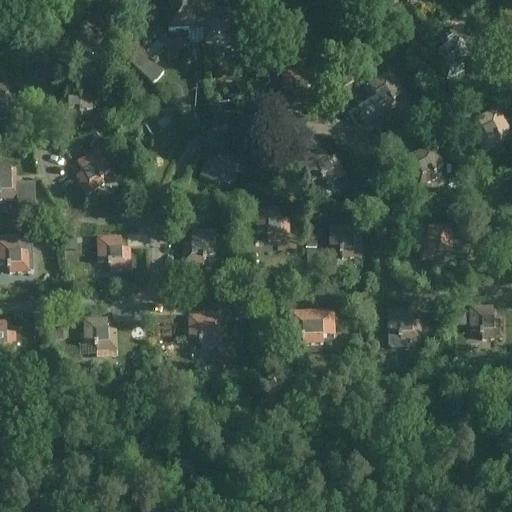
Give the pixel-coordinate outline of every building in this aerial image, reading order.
[(198,0),(168,0),(164,0),(165,34),(203,33),(203,48),(236,46),(235,14),(199,16),(198,0)] [(294,0),(279,0),(277,2),(286,14),(297,3),(294,0)] [(67,27),(63,22),(52,31),(54,33),(54,35),(56,37),(67,27)] [(444,62),(436,65),(447,86),(465,76),(460,67),(471,61),(460,40),(461,40),(455,29),(439,38),(445,48),(437,52),(444,62)] [(125,37),(111,51),(128,67),(130,65),(151,86),(162,75),(140,55),(142,53),(125,37)] [(305,72),(282,72),(283,107),(296,107),(296,105),(316,105),(315,83),(318,83),(317,77),(316,77),(315,71),(305,72)] [(369,103),(356,112),(366,128),(377,120),(395,108),(389,100),(400,93),(387,73),(366,86),(374,97),(367,101),(369,103)] [(2,88),(0,88),(0,121),(14,121),(12,98),(3,100),(2,88)] [(65,101),(57,101),(58,123),(79,123),(79,113),(91,113),(90,89),(65,90),(65,101)] [(233,105),(222,106),(222,116),(234,115),(233,105)] [(481,132),(473,137),(482,155),(501,145),(496,135),(506,129),(496,111),(474,122),(481,132)] [(115,144),(110,136),(102,141),(107,149),(115,144)] [(415,168),(406,174),(417,191),(436,181),(430,171),(441,165),(429,146),(408,158),(415,168)] [(321,151),(299,163),(311,183),(322,176),(327,186),(345,176),(335,158),(327,162),(321,151)] [(83,174),(76,179),(86,198),(104,187),(99,178),(109,172),(97,152),(76,165),(83,174)] [(207,159),(198,178),(217,188),(221,179),(232,184),(243,162),(220,152),(215,163),(207,159)] [(9,169),(0,169),(0,203),(18,203),(18,215),(34,214),(33,187),(20,187),(20,182),(10,181),(9,169)] [(278,210),(254,211),(255,236),(266,235),(265,244),(288,243),(287,223),(278,223),(278,210)] [(448,213),(448,223),(464,222),(464,212),(448,213)] [(363,228),(329,229),(330,252),(343,252),(343,262),(364,261),(363,228)] [(419,241),(419,263),(439,262),(439,252),(451,253),(451,228),(428,228),(428,241),(419,241)] [(180,246),(180,268),(202,268),(202,258),(214,258),(214,234),(189,234),(189,246),(180,246)] [(1,243),(0,242),(0,267),(7,267),(7,276),(29,276),(34,276),(31,239),(0,239),(1,243)] [(120,239),(94,241),(95,264),(108,265),(109,274),(129,273),(129,251),(120,250),(120,239)] [(314,252),(305,252),(306,262),(314,262),(314,252)] [(492,309),(467,310),(467,333),(479,333),(479,342),(501,342),(500,321),(492,321),(492,309)] [(410,312),(386,312),(386,337),(388,337),(388,348),(391,350),(407,351),(410,348),(410,345),(420,345),(419,323),(410,323),(410,312)] [(333,313),(287,315),(288,339),(301,339),(300,347),(321,348),(321,339),(333,339),(333,313)] [(221,317),(187,318),(187,342),(200,342),(200,352),(221,352),(221,329),(221,317)] [(81,322),(81,346),(94,346),(94,355),(116,355),(115,333),(106,333),(105,321),(81,322)] [(0,324),(0,358),(14,358),(14,336),(5,336),(4,324),(0,324)] [(63,330),(52,330),(52,342),(63,342),(63,330)] [(34,332),(34,341),(46,341),(45,331),(34,332)]
